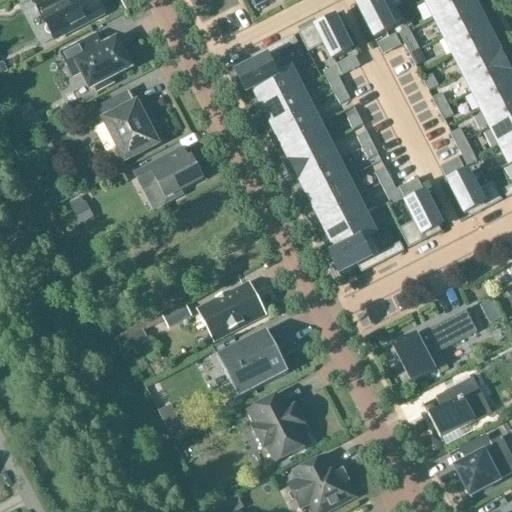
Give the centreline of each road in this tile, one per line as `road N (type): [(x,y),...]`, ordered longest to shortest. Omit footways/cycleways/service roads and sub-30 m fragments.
road 1 (residential): [(189,65),(320,319)]
road 2 (residential): [(320,319),(421,511)]
road 3 (residential): [(320,319),(511,222)]
road 4 (residential): [(189,65),(325,0)]
